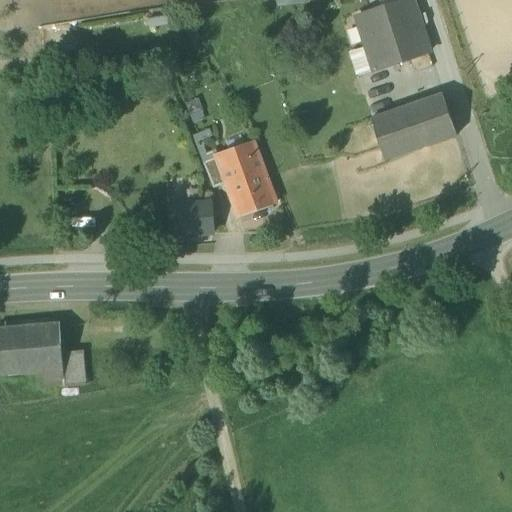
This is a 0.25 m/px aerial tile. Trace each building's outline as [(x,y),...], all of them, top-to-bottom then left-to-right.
[(377,0),(381,11),(396,6),(393,0),(377,0)] [(366,48),(374,71),(428,52),(413,8),(410,1),(396,6),(381,11),(357,19),(366,48)] [(188,34),(192,40),(198,36),(195,31),(188,34)] [(355,77),(374,71),(366,48),(348,54),(355,77)] [(370,120),(385,162),(456,137),(442,95),(370,120)] [(207,120),(199,99),(184,105),(192,126),(207,120)] [(226,185),(238,218),(275,205),(253,144),(218,158),(228,183),(227,183),(227,184),(226,185)] [(214,190),(226,185),(227,184),(227,183),(228,183),(218,158),(203,164),(214,190)] [(212,235),(210,204),(168,207),(171,237),(212,235)] [(41,386),(62,384),(64,384),(61,354),(59,324),(0,329),(0,377),(41,374),(41,386)] [(80,352),(61,354),(64,384),(62,384),(62,388),(83,387),(80,352)]
